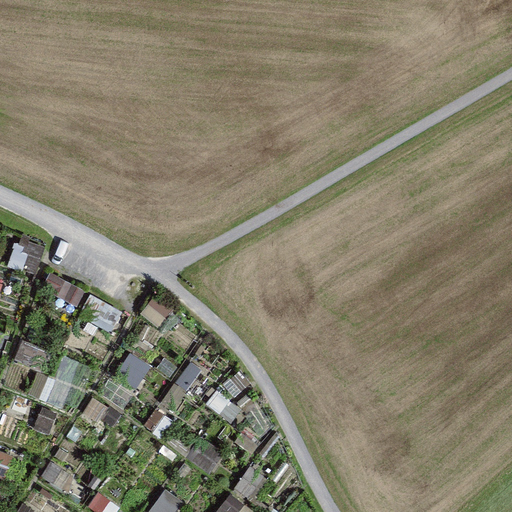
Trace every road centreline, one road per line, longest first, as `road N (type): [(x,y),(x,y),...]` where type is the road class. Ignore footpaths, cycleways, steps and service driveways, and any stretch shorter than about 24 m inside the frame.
road 1 (track): [(156,275),(511,69)]
road 2 (track): [(156,275),(242,346),(333,511)]
road 3 (track): [(0,201),(156,275)]
